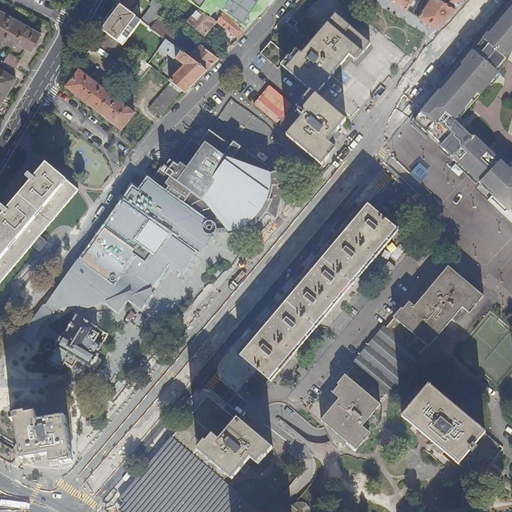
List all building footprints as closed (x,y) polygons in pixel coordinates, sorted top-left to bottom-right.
[(113,0),(120,5),(128,11),(135,0),(113,0)] [(142,22),(152,29),(160,18),(167,8),(156,0),(153,0),(150,5),(152,6),(141,21),(142,22)] [(186,0),(191,3),(218,23),(224,0),(186,0)] [(224,0),(218,23),(224,13),(246,31),(272,0),(224,0)] [(390,0),(406,9),(411,0),(390,0)] [(442,25),(456,8),(443,0),(429,0),(428,2),(426,1),(421,9),(423,10),(418,17),(434,27),(442,25)] [(443,0),(456,8),(462,0),(443,0)] [(188,23),(205,36),(218,23),(191,3),(190,3),(180,13),(189,21),(188,23)] [(102,26),(104,28),(119,7),(117,5),(102,26)] [(104,28),(103,29),(108,33),(120,42),(124,45),(142,22),(141,21),(128,11),(120,5),(119,7),(104,28)] [(511,7),(421,115),(422,127),(472,174),(480,182),(482,181),(494,193),(492,194),(510,210),(511,209),(511,7)] [(16,42),(26,25),(0,10),(0,39),(13,47),(16,42)] [(218,23),(239,39),(246,31),(224,13),(218,23)] [(292,140),(322,166),(330,157),(328,155),(334,148),(328,143),(346,121),(315,95),(349,55),(354,60),(360,53),(362,54),(370,45),(335,15),(301,54),(296,51),(290,58),(270,41),(260,54),(309,94),(303,101),(304,103),(299,110),(305,115),(302,118),(287,137),(292,140)] [(152,29),(166,40),(171,43),(178,33),(160,18),(152,29)] [(41,34),(26,25),(16,42),(31,52),(41,34)] [(120,42),(108,33),(100,44),(112,53),(120,42)] [(183,42),(184,43),(186,39),(178,33),(171,43),(178,49),(183,42)] [(209,39),(226,53),(232,45),(221,36),(219,39),(213,35),(209,39)] [(176,59),(182,52),(178,49),(171,43),(166,40),(161,48),(176,59)] [(112,53),(118,57),(125,46),(124,45),(120,42),(112,53)] [(182,52),(207,71),(219,59),(201,45),(194,53),(184,43),(183,42),(178,49),(182,52)] [(124,62),(132,52),(125,46),(118,57),(124,62)] [(172,82),(183,90),(186,93),(207,71),(182,52),(176,59),(184,65),(170,80),(172,82)] [(3,63),(14,70),(18,63),(7,56),(4,62),(3,63)] [(99,112),(122,130),(135,113),(123,103),(152,66),(149,64),(141,58),(112,95),(99,112)] [(11,75),(14,70),(3,63),(1,62),(0,63),(0,93),(5,96),(16,78),(11,75)] [(67,87),(99,112),(112,95),(99,85),(101,83),(98,81),(96,83),(80,70),(67,87)] [(150,109),(160,117),(183,90),(172,82),(150,109)] [(109,285),(126,294),(130,293),(135,296),(152,289),(151,288),(159,278),(158,277),(170,262),(171,263),(192,254),(191,252),(193,248),(196,250),(205,239),(204,238),(206,235),(208,236),(211,236),(213,235),(214,234),(216,232),(216,231),(223,229),(224,234),(228,233),(232,233),(239,230),(246,227),(252,223),(255,227),(259,224),(264,219),(269,213),(277,219),(278,215),(281,202),(284,188),(279,188),(279,186),(280,185),(282,184),(283,182),(284,178),(283,175),(281,173),(280,171),(279,171),(276,171),(273,171),(271,173),(269,171),(271,168),(235,142),(232,146),(210,131),(200,144),(192,139),(175,163),(171,160),(169,163),(170,167),(231,214),(224,224),(206,209),(195,225),(185,239),(174,231),(174,232),(129,201),(84,265),(99,277),(109,285)] [(170,167),(169,163),(166,166),(164,164),(148,184),(144,180),(142,183),(195,225),(206,209),(224,224),(231,214),(170,167)] [(0,283),(33,245),(40,251),(48,242),(41,236),(79,191),(46,164),(36,175),(32,172),(26,179),(31,182),(10,207),(6,203),(0,210),(0,211),(4,214),(0,218),(0,283)] [(195,225),(142,183),(129,201),(174,232),(174,231),(185,239),(195,225)] [(368,205),(241,356),(269,380),(397,229),(368,205)] [(389,262),(385,267),(392,272),(396,268),(389,262)] [(75,270),(69,279),(73,281),(76,278),(85,283),(98,278),(99,277),(84,265),(79,273),(75,270)] [(396,318),(429,346),(430,348),(464,308),(471,314),(477,306),(478,307),(486,298),(450,267),(417,307),(411,302),(405,309),(403,308),(395,317),(396,318)] [(107,302),(126,294),(109,285),(99,277),(98,278),(85,283),(76,278),(73,281),(69,279),(56,297),(59,300),(85,290),(91,302),(104,297),(107,302)] [(97,327),(77,315),(65,334),(64,334),(62,337),(60,336),(56,342),(57,343),(56,346),(57,348),(49,362),(61,370),(65,363),(73,367),(77,359),(91,367),(98,355),(97,354),(102,345),(96,341),(98,336),(99,335),(98,333),(97,333),(95,331),(97,327)] [(423,354),(429,346),(396,318),(390,325),(387,323),(352,364),(355,366),(348,375),(381,403),(388,394),(389,395),(424,355),(423,354)] [(382,404),(381,403),(348,375),(346,374),(338,384),(341,386),(334,393),(340,398),(321,420),(357,450),(365,440),(363,439),(369,431),(363,426),(382,404)] [(458,463),(484,432),(428,385),(402,417),(431,441),(458,463)] [(262,438),(237,419),(233,423),(211,406),(204,407),(176,441),(224,481),(228,476),(232,480),(251,459),(257,464),(264,456),(266,458),(273,449),(262,438)] [(50,467),(73,463),(70,447),(66,416),(53,418),(38,420),(37,413),(27,415),(26,412),(15,413),(15,415),(12,415),(12,421),(16,420),(19,445),(22,459),(48,456),(50,467)] [(499,445),(484,432),(458,463),(474,476),(499,445)] [(224,481),(176,441),(172,438),(142,475),(122,500),(126,503),(121,508),(125,511),(259,511),(250,504),(224,481)] [(259,466),(266,458),(264,456),(257,464),(259,466)]
